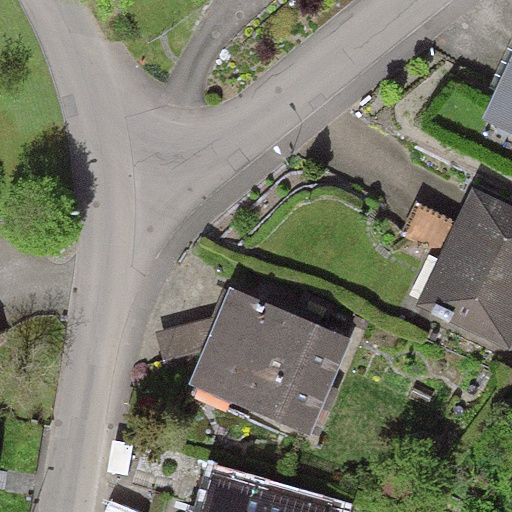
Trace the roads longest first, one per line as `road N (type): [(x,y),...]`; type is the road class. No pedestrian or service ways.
road 1 (residential): [(111,182),(352,63),(422,0)]
road 2 (tertiary): [(111,182),(103,293),(65,511)]
road 3 (tertiary): [(58,0),(111,182)]
